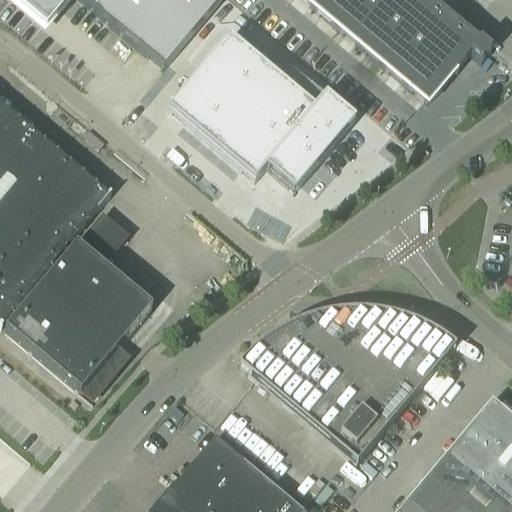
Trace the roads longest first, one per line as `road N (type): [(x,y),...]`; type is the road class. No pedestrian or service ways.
road 1 (unclassified): [(286,288),(19,58),(0,50)]
road 2 (unclassified): [(58,511),(151,398),(286,288)]
road 3 (unclassified): [(511,352),(386,213)]
road 4 (unclassified): [(386,213),(511,117)]
road 5 (unknown): [(96,464),(0,380)]
road 6 (unclassified): [(286,288),(386,213)]
